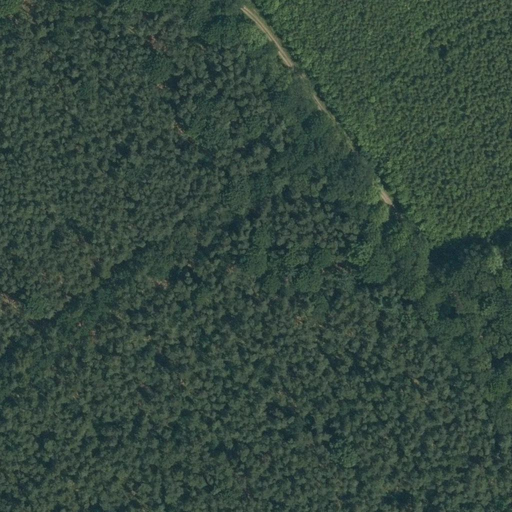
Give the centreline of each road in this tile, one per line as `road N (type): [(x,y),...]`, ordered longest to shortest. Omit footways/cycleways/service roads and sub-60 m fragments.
road 1 (track): [(230,0),(256,16),(438,279)]
road 2 (track): [(438,279),(511,382)]
